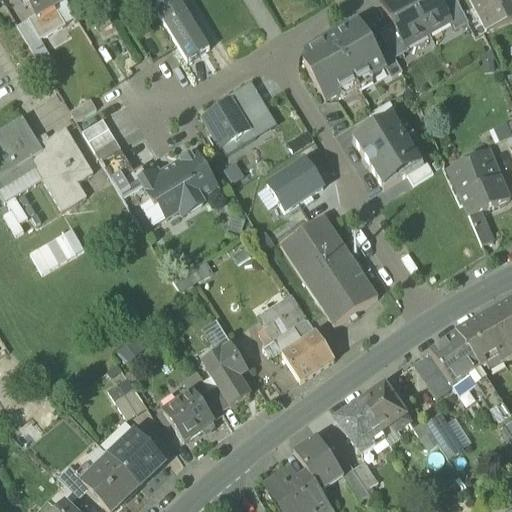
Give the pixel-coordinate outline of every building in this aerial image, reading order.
[(24,0),(36,20),(37,22),(54,11),(65,5),(62,0),(24,0)] [(406,50),(428,38),(406,0),(397,0),(381,9),(392,28),(405,51),(406,50)] [(436,0),(406,0),(428,38),(449,26),(450,25),(440,8),(436,0)] [(449,26),(455,36),(468,29),(454,0),(440,8),(450,25),(449,26)] [(466,0),(472,10),(494,1),(493,0),(466,0)] [(472,10),(486,37),(511,29),(511,0),(493,0),(494,1),(472,10)] [(75,22),(65,5),(54,11),(64,28),(75,22)] [(209,54),(180,6),(158,20),(187,67),(209,54)] [(64,28),(54,11),(37,22),(36,20),(27,25),(39,45),(40,44),(65,30),(64,28)] [(17,31),(44,75),(55,69),(40,44),(39,45),(27,25),(17,31)] [(303,68),(325,107),(340,98),(339,97),(370,79),(371,81),(384,73),(379,63),(359,28),(305,59),(309,65),(303,68)] [(378,36),(390,57),(394,64),(409,56),(406,50),(405,51),(392,28),(378,36)] [(402,78),(394,64),(390,57),(379,63),(384,73),(385,73),(391,84),(402,78)] [(250,134),(256,144),(277,131),(251,88),(215,109),(218,114),(233,105),(242,121),(258,111),(266,124),(250,134)] [(69,117),(75,127),(96,115),(90,104),(69,117)] [(203,123),(226,162),(256,144),(250,134),(242,121),(233,105),(218,114),(203,123)] [(369,119),(375,129),(392,119),(395,117),(389,106),(369,119)] [(258,111),(242,121),(250,134),(266,124),(258,111)] [(423,170),(392,119),(375,129),(352,143),(383,194),(406,180),(423,170)] [(0,137),(0,184),(6,194),(36,175),(43,187),(62,218),(87,203),(78,189),(93,179),(66,134),(39,151),(22,124),(0,137)] [(511,124),(489,135),(495,148),(506,143),(511,140),(511,124)] [(82,137),(88,148),(109,135),(102,125),(82,137)] [(109,135),(88,148),(94,158),(115,146),(109,135)] [(94,158),(100,168),(121,156),(115,146),(94,158)] [(446,173),(458,199),(500,181),(500,180),(489,153),(446,173)] [(133,176),(121,156),(100,168),(113,189),(114,189),(134,177),(133,176)] [(142,192),(150,206),(154,211),(158,209),(165,222),(166,224),(179,217),(182,222),(203,209),(200,204),(216,194),(194,156),(176,167),(177,170),(160,181),(158,178),(157,176),(148,181),(142,171),(133,176),(134,177),(114,189),(123,204),(142,192)] [(306,166),(267,192),(284,218),(286,217),(323,192),(306,166)] [(176,167),(158,178),(160,181),(177,170),(176,167)] [(244,183),(236,168),(223,176),(232,190),(244,183)] [(423,170),(406,180),(412,190),(433,178),(427,168),(423,170)] [(6,194),(0,197),(0,202),(5,210),(6,209),(16,203),(43,187),(36,175),(6,194)] [(510,203),(500,181),(458,199),(463,209),(469,221),(473,231),(485,226),(480,216),(510,203)] [(28,224),(16,203),(6,209),(10,216),(2,221),(15,242),(24,237),(20,229),(28,224)] [(152,230),(165,222),(158,209),(154,211),(150,206),(141,211),(152,230)] [(293,227),(286,217),(284,218),(266,230),(273,240),(293,227)] [(245,225),(232,221),(227,234),(240,239),(245,225)] [(279,250),(334,332),(377,303),(323,221),(279,250)] [(473,231),(481,250),(493,245),(485,226),(473,231)] [(72,234),(29,259),(41,280),(84,255),(72,234)] [(205,266),(185,277),(192,287),(211,276),(205,266)] [(172,285),(178,296),(192,287),(185,277),(172,285)] [(258,322),(265,334),(299,312),(291,300),(258,322)] [(511,307),(456,340),(479,373),(485,370),(488,375),(511,361),(511,307)] [(306,323),(299,312),(265,334),(272,345),(297,329),(306,323)] [(316,338),(306,323),(297,329),(307,344),(316,338)] [(221,354),(230,349),(216,325),(202,334),(216,356),(221,353),(221,354)] [(272,345),(282,360),(307,344),(297,329),(272,345)] [(282,360),(300,388),(334,365),(316,338),(307,344),(282,360)] [(146,353),(136,340),(116,356),(126,369),(146,353)] [(469,380),(479,373),(456,340),(429,359),(453,392),(452,392),(458,401),(475,389),(469,380)] [(202,365),(212,381),(231,369),(237,378),(237,379),(239,382),(247,376),(230,349),(221,354),(221,353),(216,356),(202,365)] [(405,376),(428,410),(452,392),(453,392),(429,359),(405,376)] [(242,388),(239,382),(237,379),(237,378),(231,369),(212,381),(218,391),(230,410),(231,412),(250,400),(242,388)] [(475,389),(484,401),(484,402),(494,395),(479,373),(469,380),(475,389)] [(182,385),(189,398),(192,396),(200,407),(211,399),(209,397),(203,387),(196,376),(182,385)] [(203,387),(209,397),(218,391),(212,381),(203,387)] [(107,395),(114,406),(124,399),(134,393),(127,382),(107,395)] [(384,390),(360,407),(382,438),(392,430),(396,436),(410,426),(384,390)] [(209,397),(211,399),(221,416),(230,410),(218,391),(209,397)] [(134,393),(124,399),(137,419),(147,413),(134,393)] [(511,425),(511,422),(494,395),(484,402),(484,401),(481,403),(500,433),(505,430),(511,425)] [(182,444),(184,447),(213,426),(213,425),(200,407),(192,396),(189,398),(163,416),(176,435),(175,436),(181,445),(182,444)] [(126,426),(137,419),(124,399),(114,406),(126,426)] [(223,419),(221,416),(211,399),(200,407),(213,425),(223,419)] [(371,446),(382,438),(360,407),(336,424),(361,461),(375,451),(371,446)] [(444,432),(459,455),(470,448),(455,424),(444,432)] [(99,450),(109,460),(135,435),(125,425),(99,450)] [(436,446),(447,464),(459,455),(444,432),(439,425),(427,433),(436,446)] [(414,432),(426,452),(436,446),(427,433),(423,426),(414,432)] [(396,436),(392,430),(382,438),(390,451),(401,444),(396,436)] [(135,435),(109,460),(138,491),(164,466),(135,435)] [(294,455),(308,477),(320,496),(343,481),(333,465),(317,440),(294,455)] [(109,460),(99,450),(83,465),(86,467),(94,475),(109,460)] [(343,481),(345,486),(356,479),(353,474),(343,459),(333,465),(343,481)] [(135,494),(138,491),(109,460),(94,475),(82,486),(88,493),(106,511),(115,511),(123,505),(125,507),(137,496),(135,494)] [(364,466),(353,474),(356,479),(366,494),(377,487),(364,466)] [(63,490),(77,503),(88,493),(82,486),(94,475),(86,467),(75,478),(70,473),(58,485),(63,490)] [(330,511),(320,496),(308,477),(297,484),(289,473),(266,488),(281,511),(330,511)] [(366,494),(356,479),(345,486),(359,507),(369,500),(366,494)] [(63,490),(47,508),(52,511),(57,511),(64,506),(70,511),(77,503),(63,490)]
